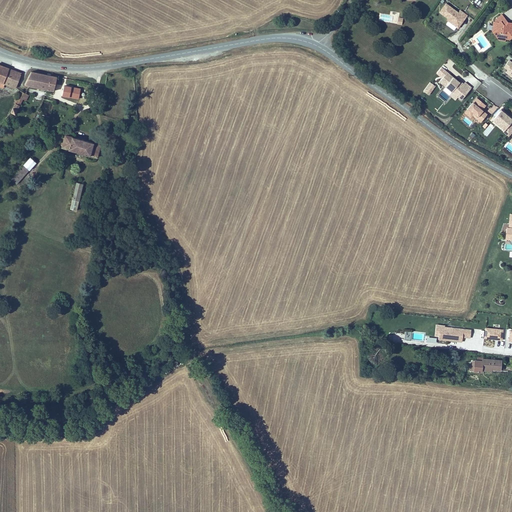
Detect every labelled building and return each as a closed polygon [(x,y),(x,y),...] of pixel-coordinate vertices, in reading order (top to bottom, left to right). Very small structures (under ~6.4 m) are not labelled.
[(459,13),(446,3),(439,12),(448,18),(447,20),(448,21),(446,25),(454,31),(456,27),(458,28),(467,15),(461,10),(459,13)] [(511,37),(511,22),(509,22),(507,23),(505,25),(501,25),(499,22),(504,18),(501,14),(494,19),(494,21),(492,21),(492,25),(496,26),(495,30),(493,32),(497,39),(505,41),(505,39),(509,39),(509,37),(511,37)] [(22,74),(0,66),(0,83),(16,89),(22,74)] [(54,94),(57,79),(44,75),(31,72),(23,87),(54,94)] [(460,83),(447,72),(439,81),(452,92),(458,97),(461,100),(472,88),(465,82),(464,84),(463,85),(460,83)] [(472,87),(475,90),(481,83),(469,73),(464,79),(473,86),(472,87)] [(429,95),(435,86),(430,82),(424,91),(429,95)] [(26,97),(22,95),(18,101),(11,114),(16,117),(26,97)] [(487,114),(482,110),(475,104),(479,100),(477,97),(467,109),(473,114),(476,117),(476,118),(481,122),(487,114)] [(486,105),(479,100),(475,104),(482,110),(486,105)] [(511,123),(511,122),(511,120),(511,118),(504,112),(503,114),(500,111),(494,118),(506,128),(504,130),(503,131),(509,136),(511,132),(511,123)] [(506,128),(494,118),(493,120),(504,130),(506,128)] [(96,145),(61,135),(58,147),(92,157),(96,145)] [(38,162),(31,156),(13,178),(19,184),(38,162)] [(82,182),(76,181),(70,208),(76,210),(82,182)] [(503,340),(503,329),(484,328),(484,340),(503,340)] [(445,333),(445,330),(437,329),(436,340),(439,340),(440,333),(445,333)] [(471,342),(472,334),(451,332),(451,334),(445,333),(440,333),(439,340),(439,344),(449,345),(449,343),(463,345),(463,341),(471,342)] [(501,364),(483,363),(483,362),(477,361),(477,364),(475,364),(475,369),(474,376),(481,377),(481,375),(483,375),(484,373),(492,374),(500,375),(501,371),(501,364)]
